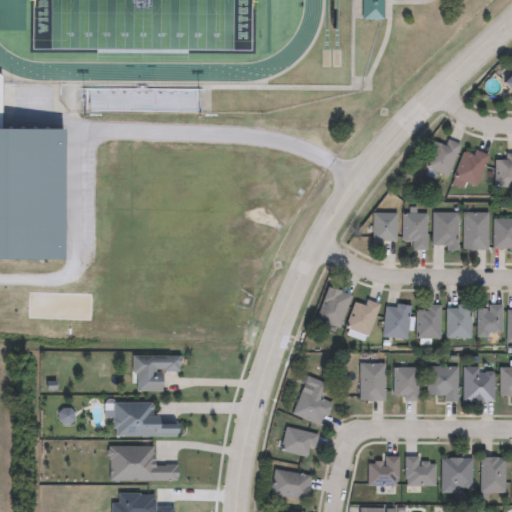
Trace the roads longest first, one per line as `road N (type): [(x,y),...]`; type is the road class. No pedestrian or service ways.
road 1 (tertiary): [(511,22),(402,124),(326,226),(272,343),(233,511)]
road 2 (residential): [(343,511),(361,435),(511,435)]
road 3 (residential): [(511,284),(381,277),(315,246)]
